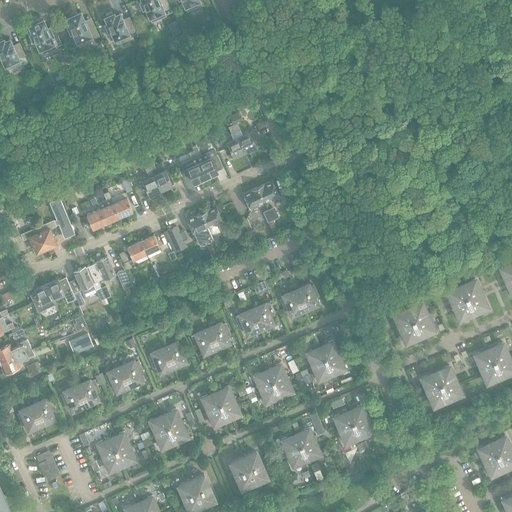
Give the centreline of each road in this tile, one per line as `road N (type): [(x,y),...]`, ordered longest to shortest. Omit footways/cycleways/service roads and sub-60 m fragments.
road 1 (residential): [(60,437),(88,500),(379,374)]
road 2 (residential): [(60,437),(350,310)]
road 3 (residential): [(0,284),(284,157)]
road 4 (residential): [(217,0),(284,157)]
road 5 (residential): [(350,310),(284,157)]
road 6 (residential): [(379,374),(511,316)]
